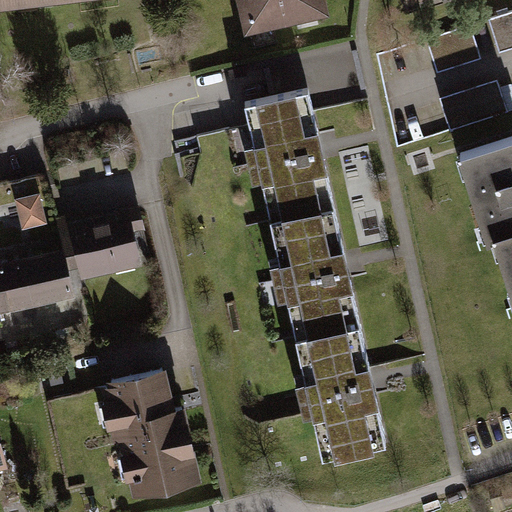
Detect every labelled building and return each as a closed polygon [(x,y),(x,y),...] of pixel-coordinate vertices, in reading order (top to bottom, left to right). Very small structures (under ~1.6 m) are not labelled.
[(236,0),(244,30),(327,11),(324,0),(236,0)] [(511,14),(488,22),(496,50),(511,45),(511,14)] [(471,33),(429,44),(436,71),(478,60),(471,33)] [(499,86),(441,103),(449,129),(506,112),(499,86)] [(308,91),(238,107),(263,220),(334,205),(322,153),(308,91)] [(488,241),(511,234),(511,158),(507,142),(454,157),(478,244),(488,241)] [(41,201),(18,204),(21,231),(44,228),(41,201)] [(138,221),(134,201),(55,218),(58,231),(60,243),(68,275),(76,273),(79,285),(86,284),(140,273),(138,261),(130,223),(138,221)] [(334,205),(263,220),(288,332),(357,317),(347,266),(334,205)] [(511,311),(511,234),(488,241),(510,312),(511,311)] [(68,275),(60,243),(6,256),(19,310),(72,297),(68,275)] [(0,314),(19,310),(6,256),(0,257),(0,314)] [(357,317),(288,332),(316,458),(385,442),(372,381),(357,317)] [(169,415),(159,374),(109,385),(110,393),(104,395),(107,407),(99,409),(103,430),(112,428),(115,442),(123,440),(127,458),(119,460),(124,482),(131,480),(135,497),(195,483),(180,413),(169,415)]
